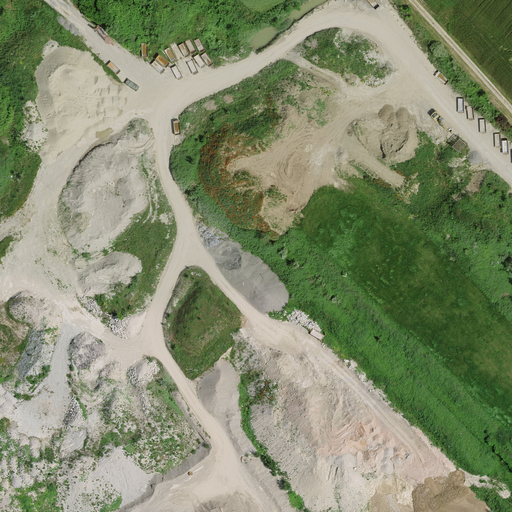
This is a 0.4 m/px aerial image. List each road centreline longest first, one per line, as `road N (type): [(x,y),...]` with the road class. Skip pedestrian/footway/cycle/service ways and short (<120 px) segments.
road 1 (track): [(511,177),(438,110),(390,18),(367,6),(330,8),(248,74),(162,101)]
road 2 (track): [(511,109),(412,0)]
road 3 (track): [(60,0),(111,59),(162,101)]
